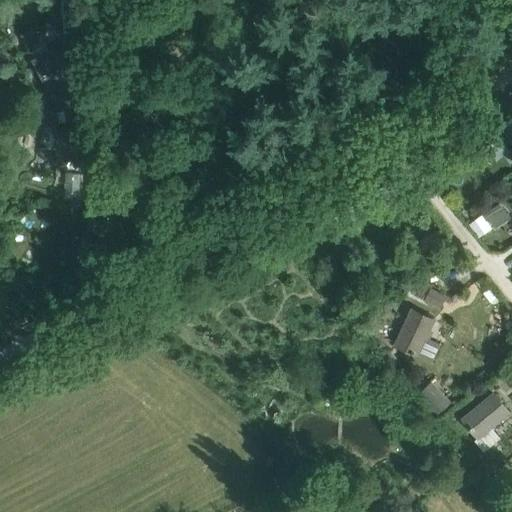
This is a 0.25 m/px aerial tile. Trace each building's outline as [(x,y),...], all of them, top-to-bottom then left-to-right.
[(12,0),(15,12),(36,9),(34,0),(12,0)] [(21,34),(30,52),(49,41),(40,24),(21,34)] [(48,92),(50,102),(51,107),(69,105),(68,99),(66,88),(63,77),(59,66),(54,56),(52,51),(35,59),(38,64),(42,73),(46,83),(48,92)] [(511,117),(499,126),(511,145),(511,117)] [(383,185),(340,209),(337,211),(346,226),(349,224),(351,226),(355,224),(354,222),(392,201),(383,185)] [(499,202),(478,216),(488,231),(509,217),(499,202)] [(437,230),(419,240),(424,249),(442,239),(437,230)] [(419,284),(414,295),(423,299),(429,288),(419,284)] [(423,299),(423,300),(439,308),(445,295),(429,287),(429,288),(423,299)] [(395,345),(417,355),(434,319),(412,309),(395,345)] [(431,382),(422,390),(440,409),(449,401),(431,382)] [(462,419),(478,437),(509,412),(493,393),(462,419)]
